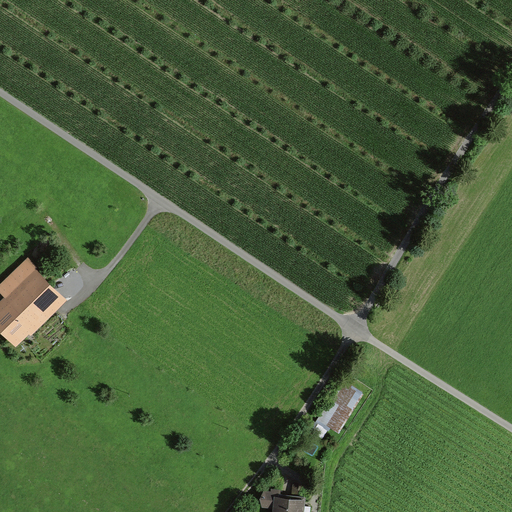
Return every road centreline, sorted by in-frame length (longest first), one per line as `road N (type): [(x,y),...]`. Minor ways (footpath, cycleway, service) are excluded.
road 1 (unclassified): [(511,430),(0,94)]
road 2 (track): [(511,80),(354,330)]
road 3 (track): [(231,511),(354,330)]
road 4 (track): [(68,310),(160,201)]
